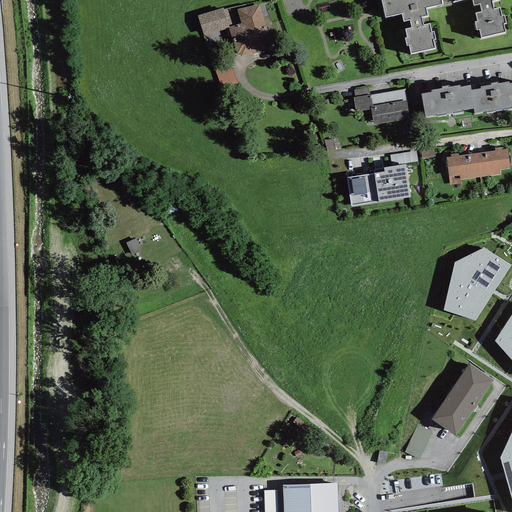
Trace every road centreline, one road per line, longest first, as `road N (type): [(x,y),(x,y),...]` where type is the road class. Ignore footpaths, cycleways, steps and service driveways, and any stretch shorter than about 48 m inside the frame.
road 1 (track): [(43,0),(57,320),(70,423),(71,471),(60,511)]
road 2 (residential): [(511,57),(311,91)]
